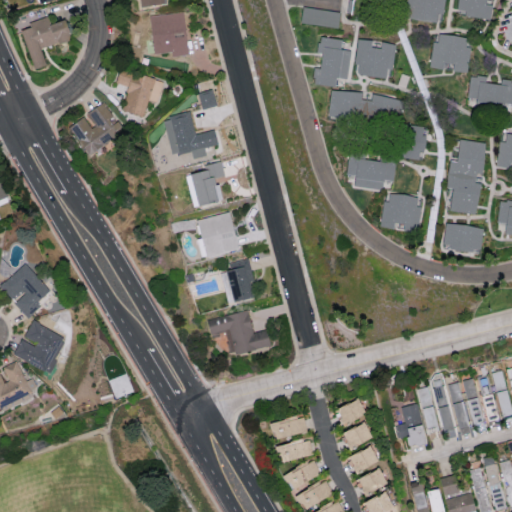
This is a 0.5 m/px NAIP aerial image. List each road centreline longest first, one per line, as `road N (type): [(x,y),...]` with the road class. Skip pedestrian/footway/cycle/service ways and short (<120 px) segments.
road 1 (residential): [(511,273),(425,271),(376,245),(322,170),(275,0)]
road 2 (residential): [(318,377),(220,0)]
road 3 (secondary): [(265,511),(71,190)]
road 4 (residential): [(201,408),(511,327)]
road 5 (secondary): [(8,127),(141,352)]
road 6 (residential): [(32,114),(70,92),(98,59),(93,0)]
